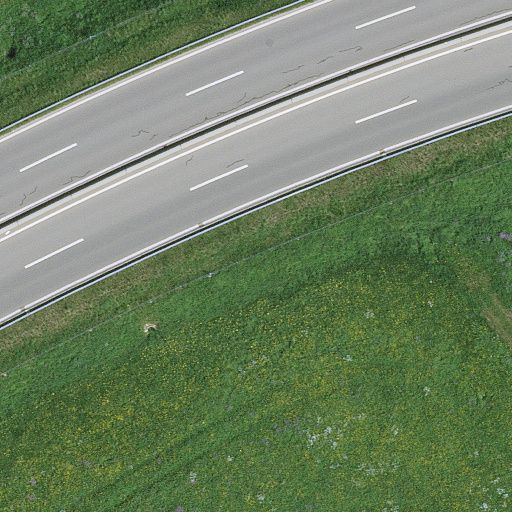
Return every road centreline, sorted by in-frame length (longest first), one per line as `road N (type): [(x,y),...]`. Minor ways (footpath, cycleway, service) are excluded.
road 1 (motorway): [(0,280),(178,194),(511,68)]
road 2 (motorway): [(439,0),(129,118),(0,181)]
